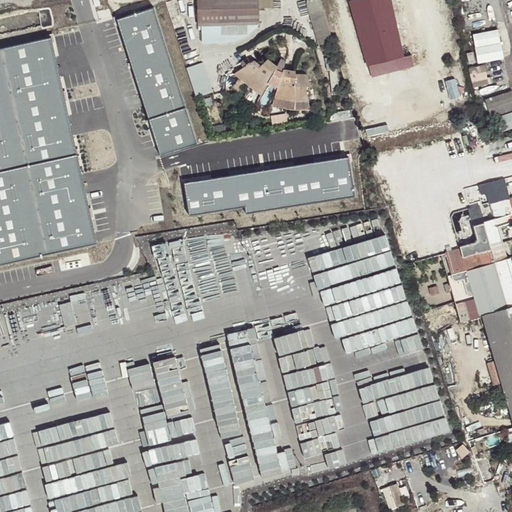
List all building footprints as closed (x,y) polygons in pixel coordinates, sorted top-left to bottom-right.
[(164,0),(170,18),(180,15),(175,0),(164,0)] [(258,24),(257,0),(197,0),(198,26),(258,24)] [(323,10),(320,0),(312,0),(316,12),(323,10)] [(416,54),(401,0),(355,0),(349,2),(360,41),(349,44),(343,46),(347,59),(357,57),(364,87),(379,83),(374,65),(416,54)] [(154,10),(115,22),(159,156),(198,144),(154,10)] [(323,10),(316,12),(310,14),(316,37),(330,33),(330,32),(323,10)] [(170,18),(186,66),(191,64),(188,57),(193,56),(180,15),(170,18)] [(343,46),(349,44),(344,24),(337,26),(343,46)] [(474,35),(477,63),(503,60),(499,32),(474,35)] [(50,38),(0,49),(0,172),(77,155),(50,38)] [(274,71),(276,67),(268,59),(260,66),(254,60),(234,74),(244,82),(251,75),(266,87),(268,84),(277,87),(275,95),(295,97),(295,96),(308,96),(306,86),(310,86),(307,75),(296,75),(296,71),(284,70),(282,74),(274,71)] [(281,59),(276,67),(274,71),(282,74),(284,70),(286,61),(281,59)] [(476,85),(493,82),(489,63),(473,66),(476,85)] [(251,75),(244,82),(245,82),(261,95),(266,87),(251,75)] [(380,88),(379,83),(364,87),(366,91),(380,88)] [(482,94),(488,112),(511,104),(511,93),(509,85),(482,94)] [(511,105),(492,112),(497,127),(511,121),(511,105)] [(355,118),(353,109),(331,113),(332,122),(355,118)] [(77,155),(0,172),(0,268),(98,245),(77,155)] [(349,161),(187,185),(192,218),(246,210),(247,215),(355,199),(349,161)] [(166,213),(161,182),(145,185),(151,216),(166,213)] [(383,219),(349,226),(351,238),(355,238),(355,237),(385,231),(383,219)] [(444,255),(451,276),(466,272),(479,317),(482,316),(511,307),(511,263),(510,257),(507,258),(497,226),(485,230),(491,249),(462,258),(459,250),(444,255)] [(511,307),(482,316),(502,389),(511,386),(511,307)] [(0,316),(0,365),(13,362),(2,316),(0,316)] [(511,386),(502,389),(511,421),(511,386)] [(127,511),(121,503),(130,497),(114,500),(113,494),(136,489),(134,478),(117,481),(114,464),(84,470),(79,474),(70,462),(52,465),(54,474),(62,472),(66,494),(84,491),(85,493),(93,487),(117,483),(91,501),(109,498),(114,504),(68,511),(127,511)]
